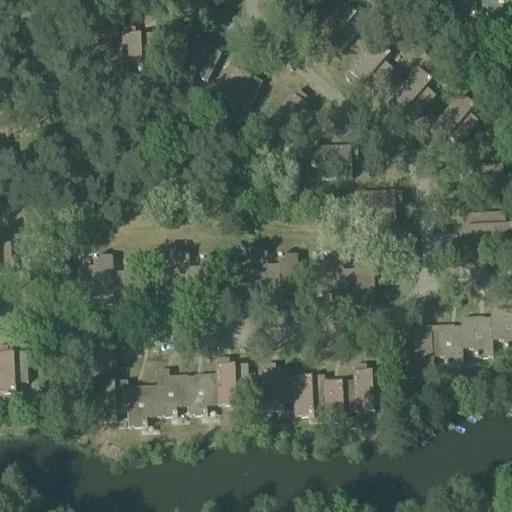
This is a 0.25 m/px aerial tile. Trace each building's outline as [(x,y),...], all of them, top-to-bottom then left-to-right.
[(476,11),(488,11),(488,0),(456,0),(456,23),(476,23),(476,11)] [(511,0),(488,0),(488,11),(488,27),(507,27),(507,16),(511,15),(511,0)] [(357,16),(343,6),(317,40),(338,57),(359,30),(350,24),(357,16)] [(136,28),(121,29),(124,78),(143,77),(143,66),(154,66),(152,35),(136,35),(136,28)] [(209,43),(198,37),(175,79),(192,88),(197,79),(206,84),(221,57),(206,49),(209,43)] [(391,57),(376,45),(346,80),(356,89),(360,84),(372,94),(392,71),(384,65),(391,57)] [(250,71),(238,64),(217,106),(234,114),(238,105),(250,111),(263,85),(247,77),(250,71)] [(433,84),(418,71),(388,107),(398,115),(402,110),(415,120),(434,97),(427,91),(433,84)] [(307,100),(298,92),(267,126),(281,139),(287,132),(297,141),(317,118),(303,105),(307,100)] [(462,97),(431,133),(441,141),(446,135),(461,148),(480,126),(470,117),(476,109),(462,97)] [(358,162),(358,150),(311,152),(312,170),(321,170),(321,183),(352,181),(351,162),(358,162)] [(466,199),(511,199),(511,179),(503,180),(503,168),(472,168),(472,190),(466,190),(466,199)] [(403,207),(402,194),(355,197),(356,215),(365,215),(366,228),(396,226),(395,208),(403,207)] [(459,236),(461,271),(486,269),(484,250),(511,248),(511,227),(506,228),(505,214),(465,216),(466,236),(459,236)] [(0,277),(10,277),(8,245),(0,245),(0,277)] [(256,300),(270,299),(269,268),(268,252),(248,252),(248,262),(236,263),(237,296),(256,295),(256,300)] [(192,301),(190,270),(190,254),(169,255),(170,264),(158,265),(159,297),(178,297),(179,302),(192,301)] [(279,268),(269,268),(270,299),(280,299),(281,307),(299,306),(297,257),(278,258),(279,268)] [(345,304),(344,273),(344,257),(324,257),(324,267),(312,268),(313,298),(332,297),(332,305),(345,304)] [(114,306),(112,275),(111,258),(93,259),(93,271),(82,271),(83,300),(102,299),(102,307),(114,306)] [(200,270),(190,270),(192,301),(203,301),(203,310),(221,309),(219,259),(200,260),(200,270)] [(354,273),(344,273),(345,304),(356,304),(357,312),(375,311),(373,262),(354,263),(354,273)] [(124,274),(112,275),(114,306),(126,305),(126,314),(145,314),(143,265),(123,266),(124,274)] [(511,311),(491,313),(491,322),(493,344),(504,343),(505,353),(511,352),(511,311)] [(492,344),(493,344),(491,322),(484,322),(484,320),(460,321),(461,330),(463,352),(473,351),(474,361),(493,360),(492,344)] [(430,330),(431,337),(433,360),(444,359),(445,370),(464,369),(462,352),(463,352),(461,330),(454,330),(454,329),(430,330)] [(433,360),(431,337),(401,338),(402,369),(414,368),(415,379),(434,377),(433,360)] [(0,349),(0,396),(16,397),(16,385),(27,385),(27,355),(8,355),(8,350),(0,349)] [(216,361),(217,378),(217,409),(237,409),(237,398),(250,397),(248,366),(230,367),(229,361),(216,361)] [(294,403),(294,379),(294,373),(275,373),(275,366),(263,367),(264,415),(283,414),(283,403),(294,403)] [(354,367),(354,385),(354,414),(374,414),(374,405),(386,404),(385,373),(367,373),(367,367),(354,367)] [(157,373),(158,390),(158,420),(177,419),(176,409),(189,409),(188,381),(188,379),(170,380),(169,373),(157,373)] [(217,409),(217,378),(195,379),(195,380),(188,381),(189,409),(189,419),(207,419),(207,409),(217,409)] [(325,379),(294,379),(294,403),(294,420),(313,419),(313,409),(326,409),(325,385),(325,379)] [(129,415),(128,392),(128,383),(96,384),(98,426),(117,425),(116,415),(129,415)] [(354,414),(354,385),(325,385),(326,409),(326,425),(344,425),(344,414),(354,414)] [(128,392),(129,415),(129,430),(147,430),(147,420),(158,420),(158,390),(135,391),(135,392),(128,392)]
